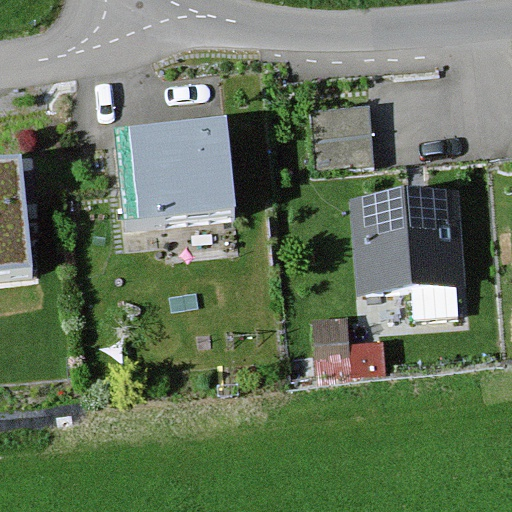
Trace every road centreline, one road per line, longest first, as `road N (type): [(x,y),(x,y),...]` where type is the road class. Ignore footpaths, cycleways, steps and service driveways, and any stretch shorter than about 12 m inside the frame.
road 1 (tertiary): [(511,17),(319,32),(138,7)]
road 2 (residential): [(138,7),(118,34),(84,49),(0,61)]
